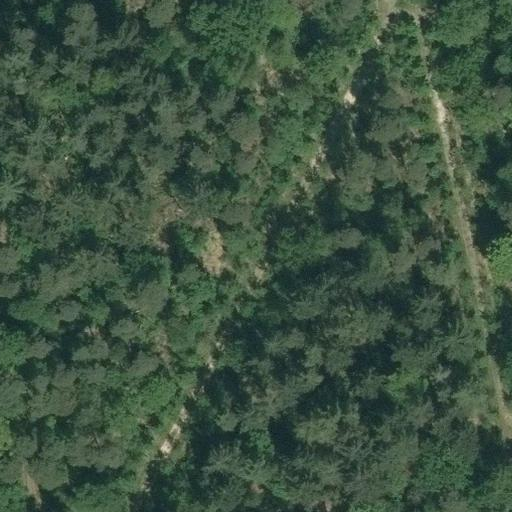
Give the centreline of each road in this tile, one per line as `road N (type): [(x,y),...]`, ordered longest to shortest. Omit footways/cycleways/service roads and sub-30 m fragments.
road 1 (track): [(129,511),(393,11),(387,0)]
road 2 (track): [(418,10),(511,394)]
